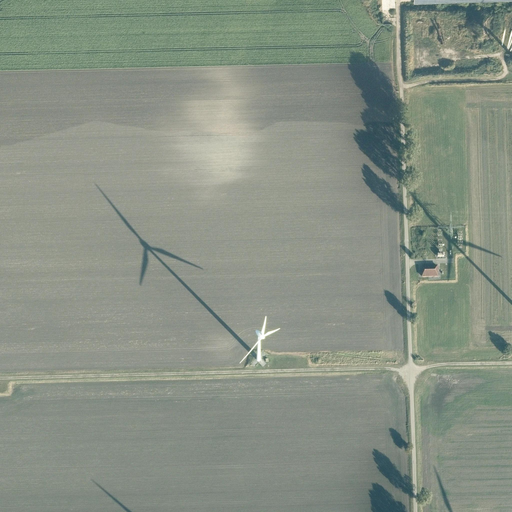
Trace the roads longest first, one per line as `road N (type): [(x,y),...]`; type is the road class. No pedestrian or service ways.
road 1 (unclassified): [(415,511),(397,0)]
road 2 (track): [(410,370),(0,380)]
